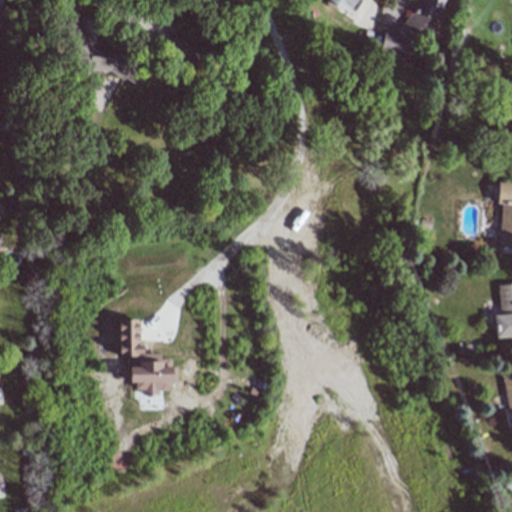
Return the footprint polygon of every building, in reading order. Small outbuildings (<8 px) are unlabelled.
[(328,0),(349,12),(355,0),(328,0)] [(379,52),(412,59),(417,33),(427,35),(427,32),(435,34),(441,0),(412,0),(405,35),(383,30),(379,52)] [(189,70),(201,55),(177,35),(165,50),(189,70)] [(511,113),(501,112),(498,132),(511,134),(511,113)] [(511,182),(497,182),(496,203),(499,203),(498,245),(511,245),(511,182)] [(511,336),(511,283),(497,284),(499,314),(493,315),(495,337),(511,336)] [(138,353),(138,320),(117,319),(116,356),(128,356),(127,382),(134,382),(133,393),(157,393),(157,390),(170,390),(170,382),(175,382),(175,366),(169,366),(169,358),(159,358),(159,354),(138,353)] [(511,373),(502,375),(509,424),(511,423),(511,373)]
